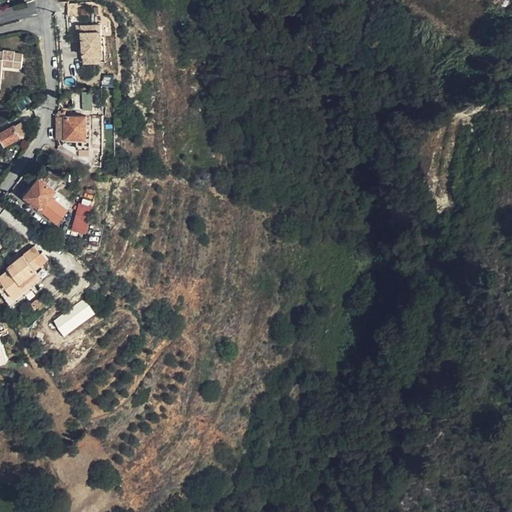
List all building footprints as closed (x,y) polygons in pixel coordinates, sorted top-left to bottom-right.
[(184,176),(178,74),(170,74),(168,35),(158,35),(156,0),(147,0),(156,175),(168,174),(168,177),(184,176)] [(95,28),(75,28),(75,41),(75,62),(93,62),(93,66),(96,66),(97,40),(95,40),(95,28)] [(0,80),(2,70),(12,71),(15,55),(3,53),(3,56),(0,55),(0,80)] [(22,56),(20,56),(15,55),(12,71),(17,72),(19,72),(22,56)] [(92,110),(91,92),(81,92),(82,110),(92,110)] [(92,136),(91,114),(61,116),(61,137),(92,136)] [(20,122),(14,126),(19,135),(26,131),(20,122)] [(19,135),(14,126),(12,123),(0,130),(0,141),(3,146),(20,136),(19,135)] [(49,200),(54,195),(62,182),(48,170),(41,179),(40,178),(26,197),(57,221),(64,212),(49,200)] [(67,206),(54,195),(49,200),(64,212),(67,206)] [(89,232),(93,204),(78,202),(74,229),(89,232)] [(0,225),(0,254),(13,247),(7,237),(0,225)] [(30,252),(27,254),(38,263),(30,252)] [(38,263),(27,254),(12,264),(14,267),(0,278),(0,280),(14,298),(41,279),(35,272),(41,268),(38,263)] [(66,334),(97,312),(86,297),(55,318),(66,334)] [(0,362),(9,359),(0,332),(0,362)]
